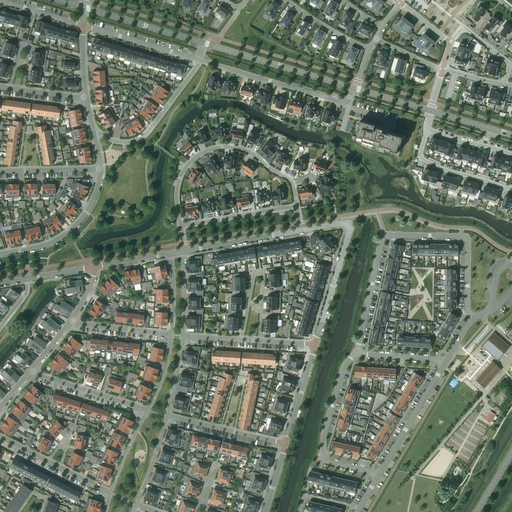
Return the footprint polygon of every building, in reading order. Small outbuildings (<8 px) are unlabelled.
[(191,1),(191,0),(183,0),(182,4),(188,7),(187,8),(191,10),(195,3),(191,1)] [(207,8),(210,2),(206,1),(206,0),(202,0),(197,11),(203,14),(203,15),(206,17),(210,10),(207,8)] [(320,0),(312,0),(311,1),(317,5),(316,7),(319,9),(324,2),(320,0)] [(337,13),(334,10),(337,5),(334,3),(335,2),(332,0),(331,1),(324,13),(330,16),(329,17),(333,19),(337,13)] [(370,9),(377,0),(366,0),(363,4),(370,9)] [(382,9),(380,7),(384,3),(384,2),(383,3),(380,0),(377,0),(370,9),(378,15),(377,15),(378,15),(382,9)] [(275,11),(279,5),(278,5),(279,3),(275,1),(274,2),(273,1),(265,12),(271,16),(270,18),(273,20),(278,13),(275,11)] [(478,9),(472,17),(478,22),(481,17),(485,20),(490,14),(486,11),(485,10),(486,9),(483,7),(482,8),(479,5),(477,8),(478,9)] [(229,13),(219,6),(215,12),(221,16),(220,18),(223,20),(224,18),(225,19),(229,13)] [(290,22),(293,16),(292,15),(293,13),(290,11),(289,13),(287,12),(280,23),(286,27),(285,28),(288,31),(293,24),(290,22)] [(349,21),(351,19),(350,19),(353,15),(346,11),(340,23),(346,27),(345,28),(348,30),(352,23),(349,21)] [(8,24),(11,14),(6,12),(3,22),(8,24)] [(13,28),(17,15),(11,14),(8,24),(14,25),(13,28)] [(488,22),(485,27),(490,32),(497,24),(498,25),(500,22),(497,19),(498,19),(495,16),(494,17),(493,16),(492,18),(489,16),(490,14),(485,20),(486,20),(488,22)] [(19,29),(22,17),(17,15),(13,28),(19,29)] [(27,23),(28,18),(22,17),(19,29),(24,31),(26,26),(27,26),(28,23),(27,23)] [(399,32),(408,21),(408,22),(403,18),(399,23),(397,21),(392,27),(399,32)] [(306,30),(309,24),(303,20),(296,32),(302,35),(301,36),(305,38),(309,32),(306,30)] [(39,36),(43,23),(37,21),(36,26),(35,25),(34,28),(35,28),(34,31),(40,33),(39,36)] [(407,38),(411,32),(409,30),(413,25),(412,25),(408,22),(408,21),(399,32),(407,38),(406,38),(407,38)] [(45,38),(49,24),(43,23),(39,36),(45,37),(44,38),(45,38)] [(504,27),(500,33),(505,38),(508,35),(511,37),(511,35),(511,31),(511,29),(511,28),(511,27),(509,25),(509,26),(505,23),(503,26),(504,27)] [(50,39),(54,26),(49,25),(49,24),(45,38),(50,39)] [(369,36),(372,29),(362,24),(359,30),(365,33),(364,35),(367,37),(368,35),(369,36)] [(56,38),(59,28),(54,26),(50,39),(55,41),(56,38)] [(61,42),(65,30),(59,28),(56,38),(62,40),(61,42)] [(325,41),(321,39),(324,34),(321,32),(322,31),(319,29),(319,30),(318,30),(312,42),(318,45),(317,46),(321,48),(325,41)] [(66,44),(70,31),(65,30),(61,42),(66,44)] [(75,40),(76,38),(75,37),(76,33),(70,31),(66,44),(67,44),(67,41),(72,43),(72,44),(75,45),(76,40),(75,40)] [(421,49),(429,38),(424,35),(424,34),(420,39),(418,37),(413,43),(413,44),(414,43),(421,49)] [(95,52),(99,40),(93,38),(90,48),(96,50),(95,52)] [(428,55),(432,49),(430,47),(434,42),(433,42),(429,39),(429,38),(421,49),(428,54),(427,55),(428,55)] [(16,46),(10,44),(11,41),(4,39),(1,47),(15,52),(16,48),(15,48),(16,46)] [(101,54),(105,41),(99,40),(95,52),(101,54)] [(107,55),(110,43),(105,41),(101,54),(107,55)] [(338,59),(342,51),(339,49),(342,44),(335,41),(329,55),(338,59)] [(459,49),(458,49),(471,53),(472,53),(474,44),(468,42),(467,45),(460,43),(459,49)] [(113,57),(116,45),(110,43),(107,55),(107,54),(113,55),(112,57),(113,57)] [(118,59),(122,47),(116,45),(113,57),(118,59)] [(15,52),(1,47),(0,51),(0,56),(5,58),(6,55),(12,57),(13,55),(14,55),(15,52)] [(124,60),(128,48),(122,47),(118,59),(119,57),(124,59),(124,60)] [(130,62),(133,50),(128,48),(124,60),(130,62)] [(352,63),(358,51),(358,50),(355,48),(355,49),(352,48),(349,54),(345,52),(342,59),(346,61),(346,60),(352,63)] [(386,69),(388,61),(385,60),(387,53),(386,52),(386,51),(382,49),(382,51),(380,51),(376,64),(383,66),(382,68),(386,69)] [(457,49),(456,51),(458,52),(457,56),(456,56),(467,60),(469,60),(471,53),(458,49),(459,49),(457,49)] [(46,60),(47,51),(40,50),(40,53),(33,52),(33,55),(32,54),(32,58),(46,60)] [(136,64),(139,52),(133,50),(130,62),(136,64)] [(141,66),(145,54),(139,52),(136,64),(141,66)] [(147,67),(151,55),(145,54),(141,66),(147,67)] [(153,67),(156,57),(151,55),(147,67),(148,66),(153,67)] [(455,59),(454,63),(461,65),(462,65),(465,66),(467,60),(456,56),(455,56),(455,59)] [(159,69),(162,59),(156,57),(153,67),(159,69)] [(45,69),(46,60),(32,58),(31,61),(32,61),(32,64),(38,65),(38,68),(45,69)] [(63,67),(63,68),(74,70),(75,63),(70,62),(71,59),(64,58),(64,62),(61,62),(60,67),(63,67)] [(405,76),(408,68),(404,67),(406,61),(402,60),(403,59),(400,58),(399,59),(395,72),(401,73),(401,74),(405,76)] [(4,64),(4,61),(0,59),(0,69),(9,72),(10,69),(9,68),(10,66),(4,64)] [(164,73),(168,60),(162,59),(159,69),(165,71),(164,72),(164,73)] [(486,59),(484,65),(486,66),(486,65),(497,69),(499,62),(492,60),(491,60),(486,59)] [(170,74),(174,62),(168,60),(164,73),(170,74)] [(176,76),(179,64),(174,62),(170,74),(171,73),(176,74),(176,76)] [(182,78),(184,69),(185,66),(179,64),(176,76),(182,78)] [(424,79),(427,72),(420,70),(421,66),(413,64),(412,68),(415,69),(413,75),(420,78),(419,79),(423,80),(424,79)] [(486,66),(484,72),(488,73),(487,74),(488,74),(488,73),(498,76),(499,72),(496,71),(496,69),(497,69),(486,65),(486,66)] [(41,77),(41,71),(44,72),(45,69),(38,68),(37,71),(31,70),(31,72),(30,72),(29,76),(41,77)] [(9,72),(0,69),(0,76),(1,77),(2,76),(6,77),(7,75),(8,75),(9,72)] [(211,89),(215,91),(216,87),(220,88),(222,80),(216,78),(216,77),(215,77),(215,76),(212,75),(212,76),(211,76),(208,87),(212,88),(211,89)] [(40,83),(41,77),(29,76),(29,79),(30,79),(29,82),(34,82),(34,83),(37,84),(37,83),(40,83)] [(64,86),(64,87),(75,88),(76,81),(72,81),(72,77),(66,76),(65,81),(62,80),(62,86),(64,86)] [(227,80),(224,90),(231,92),(231,91),(234,92),(237,84),(233,83),(234,82),(227,80)] [(168,93),(157,85),(153,90),(164,98),(168,93)] [(242,87),(240,94),(252,97),(254,89),(250,88),(250,87),(246,86),(245,88),(242,87)] [(470,94),(468,100),(475,102),(475,99),(478,88),(472,86),(470,93),(469,93),(469,94),(470,94)] [(478,88),(475,99),(482,101),(483,97),(484,97),(483,96),(485,87),(482,86),(481,89),(478,89),(478,88)] [(489,99),(488,102),(495,104),(498,93),(497,93),(494,93),(495,89),(492,88),(489,98),(488,99),(489,99)] [(110,97),(109,90),(94,91),(95,98),(110,97)] [(164,98),(153,90),(154,92),(150,97),(160,104),(164,98)] [(259,91),(257,99),(262,100),(261,103),(267,104),(271,93),(264,91),(264,92),(259,91)] [(495,104),(501,105),(500,108),(504,109),(505,102),(502,101),(504,94),(498,93),(495,104)] [(275,96),(273,103),(276,104),(275,107),(283,109),(287,99),(286,98),(283,97),(281,97),(281,98),(275,96)] [(110,103),(110,97),(95,98),(96,105),(110,103)] [(157,108),(145,99),(141,105),(153,114),(157,108)] [(291,102),(289,108),(294,110),(293,112),(300,114),(303,104),(299,102),(295,100),(294,103),(291,102)] [(153,114),(141,105),(142,106),(138,111),(149,119),(153,114)] [(309,105),(306,116),(312,118),(313,115),(318,117),(320,109),(315,107),(315,106),(309,105)] [(61,117),(62,111),(59,110),(59,108),(54,107),(53,117),(58,118),(58,117),(61,117)] [(114,115),(110,109),(98,117),(101,123),(114,115)] [(81,116),(80,110),(68,112),(69,118),(68,119),(81,116)] [(325,110),(322,121),(330,123),(331,121),(334,122),(336,114),(330,113),(331,112),(329,111),(330,111),(326,110),(325,110)] [(105,128),(117,121),(114,115),(101,123),(105,128)] [(82,123),(81,116),(68,119),(69,126),(82,123)] [(142,129),(135,117),(129,120),(129,119),(136,132),(142,129)] [(136,132),(129,119),(123,122),(130,135),(136,132)] [(375,126),(360,121),(357,130),(359,130),(357,137),(362,139),(362,141),(373,145),(384,149),(384,151),(396,155),(399,145),(400,146),(403,137),(388,133),(389,131),(374,127),(375,126)] [(219,139),(226,138),(224,126),(218,127),(218,130),(213,130),(214,138),(219,138),(219,139)] [(85,135),(84,128),(70,131),(72,138),(85,135)] [(238,139),(242,140),(244,130),(237,129),(236,131),(231,130),(230,137),(234,137),(233,140),(237,140),(238,139)] [(208,141),(209,141),(205,130),(197,133),(198,136),(195,137),(197,144),(203,142),(204,143),(205,142),(205,143),(208,142),(208,141)] [(253,143),(256,145),(259,137),(256,136),(257,133),(251,131),(247,142),(253,144),(253,143)] [(87,141),(85,135),(72,138),(73,145),(87,141)] [(432,138),(428,149),(434,151),(438,140),(432,138)] [(191,151),(194,148),(187,140),(182,144),(183,146),(179,149),(184,154),(186,152),(188,154),(191,151)] [(434,151),(434,152),(439,154),(443,142),(438,140),(434,151)] [(266,152),(271,156),(276,150),(273,148),(275,146),(268,141),(261,150),(262,150),(262,151),(264,153),(265,152),(266,153),(266,152)] [(443,142),(439,154),(444,155),(448,143),(443,142)] [(448,143),(444,155),(450,157),(454,145),(448,143)] [(90,154),(89,147),(75,150),(77,156),(90,154)] [(455,153),(453,159),(462,161),(466,149),(460,147),(458,154),(455,153)] [(466,149),(462,161),(467,163),(471,151),(466,149)] [(471,151),(467,163),(472,164),(476,152),(471,151)] [(282,163),(287,165),(291,158),(286,156),(286,155),(281,152),(276,161),(282,164),(282,163)] [(476,152),(472,164),(477,166),(481,154),(476,152)] [(91,161),(90,154),(77,156),(77,157),(78,156),(79,163),(91,161)] [(481,154),(477,166),(486,169),(488,162),(485,161),(487,155),(481,154)] [(224,156),(223,164),(227,164),(227,169),(231,169),(231,168),(235,168),(236,157),(236,156),(232,156),(231,156),(231,157),(224,156)] [(488,162),(486,169),(487,168),(495,170),(499,158),(493,156),(491,163),(488,162)] [(204,165),(208,172),(212,169),(214,173),(220,169),(213,158),(208,161),(208,162),(204,165)] [(499,158),(495,170),(501,172),(504,159),(499,158)] [(305,171),(306,171),(307,160),(299,159),(298,161),(295,161),(294,169),(300,169),(300,170),(301,170),(301,171),(305,172),(305,171)] [(504,159),(501,172),(506,173),(509,161),(504,159)] [(315,161),(313,167),(316,168),(316,171),(319,172),(320,171),(324,173),(327,163),(321,160),(320,163),(315,161)] [(246,162),(242,167),(246,171),(244,172),(250,176),(256,168),(253,165),(250,162),(248,164),(246,162)] [(425,169),(422,180),(428,182),(428,183),(432,171),(425,169)] [(189,180),(198,185),(201,179),(199,178),(202,173),(196,170),(194,173),(192,172),(190,176),(191,176),(189,180)] [(432,171),(428,183),(435,185),(434,186),(438,187),(437,188),(438,189),(439,182),(436,181),(439,173),(432,171)] [(439,182),(438,189),(441,190),(442,188),(448,190),(451,178),(445,176),(443,183),(439,182)] [(320,187),(320,188),(331,191),(332,187),(334,187),(335,183),(331,182),(331,178),(324,177),(322,183),(321,183),(321,184),(320,184),(320,187)] [(451,178),(448,190),(458,193),(460,187),(456,186),(458,180),(451,178)] [(460,187),(458,193),(461,194),(462,193),(468,195),(472,183),(465,181),(463,188),(460,187)] [(86,194),(88,188),(75,182),(72,189),(86,194)] [(472,183),(468,195),(475,197),(478,185),(472,183)] [(299,189),(301,200),(308,199),(308,197),(312,196),(311,189),(308,190),(308,187),(304,188),(304,189),(299,189)] [(480,193),(478,198),(482,199),(482,198),(488,200),(488,201),(492,189),(485,187),(483,194),(480,193)] [(285,199),(286,199),(284,188),(276,189),(276,192),(273,192),(274,200),(278,199),(278,200),(282,200),(285,200),(285,199)] [(83,200),(86,194),(72,189),(75,190),(72,196),(83,200)] [(492,189),(488,201),(498,204),(499,199),(496,198),(498,191),(492,189)] [(258,201),(258,204),(265,203),(265,202),(270,201),(268,193),(263,193),(263,192),(257,193),(256,190),(252,191),(254,201),(258,201)] [(237,199),(238,206),(241,205),(242,207),(246,207),(246,206),(250,205),(248,195),(241,196),(242,198),(237,199)] [(500,201),(498,207),(500,208),(508,210),(510,205),(511,205),(511,201),(511,198),(510,198),(511,197),(507,196),(506,196),(505,196),(503,202),(500,201)] [(233,199),(229,200),(229,197),(221,199),(223,210),(224,210),(227,210),(227,209),(231,209),(231,208),(234,207),(233,199)] [(74,214),(78,209),(68,200),(64,206),(63,205),(62,205),(74,214)] [(201,204),(203,212),(208,212),(208,213),(214,211),(213,201),(206,202),(206,203),(201,204)] [(74,214),(62,205),(58,210),(70,220),(74,214)] [(185,206),(187,216),(191,215),(191,216),(196,216),(195,213),(198,212),(197,206),(192,207),(192,205),(185,206)] [(62,226),(55,215),(49,218),(56,230),(62,226)] [(56,230),(49,218),(43,222),(50,234),(56,230)] [(41,238),(38,224),(31,226),(31,225),(34,239),(41,238)] [(34,239),(31,225),(24,226),(28,241),(34,239)] [(21,242),(18,227),(12,228),(14,243),(21,242)] [(14,243),(12,228),(11,228),(12,229),(5,231),(8,244),(14,243)] [(331,240),(327,236),(323,239),(322,238),(320,240),(317,237),(310,238),(311,246),(317,245),(321,249),(331,240)] [(301,245),(300,240),(295,241),(297,254),(302,253),(302,250),(304,249),(303,245),(301,245)] [(335,245),(331,240),(321,249),(325,254),(329,250),(330,251),(332,249),(331,248),(335,245)] [(392,244),(391,249),(402,252),(403,252),(404,246),(392,244)] [(224,266),(222,253),(217,254),(218,259),(214,260),(215,268),(224,266)] [(390,255),(388,261),(389,261),(398,263),(400,263),(402,257),(401,257),(390,255)] [(202,266),(201,260),(202,260),(201,257),(195,257),(196,260),(187,261),(187,267),(202,266)] [(327,273),(329,267),(327,266),(327,265),(325,264),(321,262),(320,264),(316,263),(314,269),(327,273)] [(166,271),(165,265),(153,267),(154,273),(151,274),(166,271)] [(200,272),(199,266),(202,266),(187,267),(188,273),(196,272),(197,276),(204,275),(204,271),(200,272)] [(388,266),(386,272),(396,274),(397,274),(398,268),(397,268),(388,266)] [(140,284),(138,269),(131,270),(134,285),(140,284)] [(325,278),(327,273),(314,269),(312,274),(325,278)] [(134,285),(131,270),(124,271),(127,286),(134,285)] [(283,280),(283,270),(276,270),(276,274),(269,274),(269,280),(283,280)] [(167,277),(166,271),(151,274),(153,280),(167,277)] [(246,284),(246,277),(239,277),(239,273),(232,274),(232,284),(246,284)] [(324,284),(325,278),(312,274),(311,280),(324,284)] [(200,285),(200,279),(203,279),(203,275),(204,275),(197,276),(197,279),(188,279),(188,285),(200,285)] [(119,287),(109,278),(104,283),(114,292),(119,287)] [(82,285),(81,280),(71,282),(70,279),(64,280),(66,288),(82,285)] [(283,290),(283,280),(269,280),(269,287),(276,286),(276,290),(283,290)] [(322,289),(324,284),(311,280),(309,285),(312,286),(322,289)] [(114,292),(104,283),(100,288),(110,297),(114,292)] [(384,283),(383,289),(394,291),(396,285),(393,285),(384,283)] [(246,290),(246,284),(232,284),(232,294),(229,294),(239,294),(239,290),(246,290)] [(83,293),(82,285),(66,288),(67,294),(75,292),(75,294),(83,293)] [(200,290),(200,285),(188,285),(188,291),(197,291),(197,294),(203,294),(203,290),(200,290)] [(320,295),(322,289),(312,286),(310,291),(308,290),(308,291),(320,295)] [(12,302),(18,294),(11,289),(5,296),(12,302)] [(319,300),(320,295),(308,291),(306,296),(319,300)] [(382,292),(381,297),(390,300),(392,300),(394,294),(382,292)] [(281,303),(281,293),(274,293),(274,297),(267,297),(267,303),(281,303)] [(200,303),(200,298),(203,298),(203,294),(197,294),(197,297),(189,297),(188,303),(200,303)] [(242,304),(243,297),(236,297),(236,294),(239,294),(229,294),(228,303),(242,304)] [(73,307),(64,302),(65,300),(60,297),(56,304),(70,312),(73,307)] [(316,309),(318,303),(305,299),(303,305),(316,309)] [(102,312),(106,307),(95,301),(92,307),(102,312)] [(200,309),(200,303),(188,303),(188,309),(197,309),(197,313),(203,313),(203,309),(200,309)] [(242,310),(242,304),(228,303),(228,313),(226,313),(235,314),(235,310),(242,310)] [(281,313),(281,303),(267,303),(267,309),(274,309),(274,313),(281,313)] [(379,303),(378,309),(390,311),(391,305),(389,305),(379,303)] [(70,312),(56,304),(53,309),(60,313),(59,314),(67,319),(70,312)] [(314,314),(316,309),(303,305),(302,310),(304,311),(314,314)] [(102,312),(92,307),(89,313),(99,318),(102,312)] [(378,309),(377,314),(386,316),(389,317),(390,311),(378,309)] [(313,320),(314,314),(304,311),(303,317),(313,320)] [(449,312),(446,317),(447,317),(456,322),(458,317),(456,316),(452,313),(449,312)] [(59,326),(51,319),(53,317),(48,313),(43,320),(56,330),(59,326)] [(202,322),(202,317),(203,317),(203,313),(197,313),(197,316),(188,315),(188,321),(202,322)] [(239,324),(239,318),(232,317),(233,314),(235,314),(226,313),(225,323),(239,324)] [(278,326),(279,320),(279,316),(272,316),(272,319),(265,319),(265,325),(276,326),(278,326)] [(311,325),(313,320),(303,317),(301,322),(298,321),(311,325)] [(444,321),(444,322),(453,327),(456,322),(447,317),(444,321)] [(56,330),(43,320),(39,324),(45,329),(44,331),(51,336),(56,330)] [(202,328),(202,322),(188,321),(188,327),(196,328),(196,331),(202,332),(202,328)] [(310,331),(311,325),(298,321),(297,327),(310,331)] [(443,321),(440,326),(450,331),(453,327),(444,322),(444,321),(443,321)] [(238,330),(239,324),(225,323),(228,323),(227,329),(230,329),(230,331),(234,331),(234,330),(238,330)] [(275,332),(276,326),(265,325),(264,331),(269,332),(269,333),(273,333),(273,332),(275,332)] [(440,326),(437,331),(440,332),(447,336),(450,331),(440,326)] [(310,331),(297,327),(295,332),(303,335),(303,336),(306,337),(306,336),(308,336),(310,331)] [(373,331),(372,336),(384,339),(385,333),(383,333),(373,331)] [(46,343),(39,338),(38,337),(39,335),(34,332),(30,338),(43,348),(46,343)] [(440,332),(437,336),(437,337),(437,338),(440,340),(441,339),(444,341),(447,336),(440,332)] [(491,352),(499,359),(509,347),(493,334),(485,344),(492,350),(491,352)] [(372,336),(371,342),(372,343),(376,343),(383,345),(384,339),(372,336)] [(43,348),(30,338),(26,343),(33,348),(32,349),(39,354),(43,348)] [(80,345),(72,338),(71,338),(67,343),(76,350),(80,345)] [(78,351),(76,350),(67,343),(63,348),(73,357),(78,351)] [(162,356),(164,350),(152,347),(151,354),(162,356)] [(33,361),(25,354),(27,352),(22,348),(17,354),(30,365),(33,361)] [(198,359),(199,353),(200,354),(200,350),(194,349),(194,352),(185,351),(184,357),(198,359)] [(300,366),(301,360),(293,357),(294,353),(288,353),(287,356),(288,356),(286,362),(300,366)] [(30,365),(17,354),(13,359),(19,364),(18,365),(25,371),(30,365)] [(69,364),(58,354),(53,360),(62,367),(65,369),(69,364)] [(197,364),(198,359),(184,357),(183,363),(192,364),(191,367),(197,368),(198,365),(197,364)] [(62,367),(53,360),(49,365),(58,372),(62,367)] [(298,372),(300,366),(286,362),(284,367),(283,371),(289,372),(290,369),(298,372)] [(476,381),(484,388),(501,369),(493,362),(476,381)] [(19,377),(12,370),(14,368),(10,364),(4,370),(15,382),(19,377)] [(157,376),(159,370),(146,366),(144,371),(157,376)] [(92,383),(95,373),(96,370),(90,369),(86,381),(92,383)] [(15,382),(4,370),(0,373),(0,374),(5,379),(4,381),(10,387),(15,382)] [(155,382),(157,376),(144,371),(142,377),(155,382)] [(194,382),(195,377),(196,377),(196,373),(190,372),(190,375),(181,373),(180,379),(194,382)] [(420,382),(423,378),(413,372),(410,377),(411,378),(411,377),(420,382)] [(97,387),(101,375),(95,373),(92,383),(91,385),(97,387)] [(232,381),(234,376),(225,373),(223,378),(221,377),(221,378),(232,381)] [(256,380),(257,375),(248,373),(247,379),(259,381),(256,380)] [(293,386),(295,381),(287,378),(288,375),(282,373),(281,377),(284,378),(282,383),(293,386)] [(113,390),(117,377),(111,375),(107,388),(113,390)] [(118,391),(122,379),(117,377),(113,390),(118,391)] [(411,377),(411,378),(409,382),(417,387),(420,382),(411,377)] [(229,386),(230,381),(232,381),(221,378),(219,383),(229,386)] [(193,387),(194,382),(180,379),(179,385),(187,387),(187,390),(193,391),(193,388),(193,387)] [(417,387),(409,382),(406,387),(414,392),(417,387)] [(227,391),(229,386),(219,383),(218,388),(227,391)] [(292,392),(293,386),(282,383),(280,388),(278,388),(277,391),(282,393),(283,390),(292,392)] [(151,390),(139,384),(137,389),(149,395),(151,390)] [(39,401),(43,395),(32,386),(27,391),(38,400),(39,401)] [(412,396),(414,392),(406,387),(403,391),(404,392),(412,396)] [(226,396),(227,391),(218,388),(216,393),(226,396)] [(359,397),(361,391),(349,388),(347,394),(359,397)] [(149,395),(137,389),(135,389),(133,394),(146,401),(149,395)] [(38,400),(27,391),(23,396),(34,405),(38,400)] [(412,396),(404,392),(401,396),(409,401),(412,396)] [(224,401),(226,396),(216,393),(214,398),(224,401)] [(57,405),(60,395),(54,394),(53,396),(51,402),(50,405),(56,406),(57,405)] [(189,405),(190,399),(191,399),(191,396),(186,394),(185,398),(177,396),(175,401),(189,405)] [(287,407),(289,401),(281,399),(282,396),(276,394),(275,398),(274,403),(287,407)] [(357,402),(359,397),(347,394),(346,399),(357,402)] [(401,396),(399,395),(396,400),(406,406),(409,401),(401,396)] [(67,408),(70,399),(64,397),(61,406),(67,408)] [(222,406),(224,401),(214,398),(213,403),(222,406)] [(72,410),(75,400),(70,399),(67,408),(71,410),(72,410)] [(356,408),(357,402),(346,399),(344,404),(356,408)] [(76,413),(80,402),(75,400),(72,410),(71,410),(71,411),(76,413)] [(406,406),(396,400),(394,405),(396,406),(403,410),(406,406)] [(31,410),(19,401),(15,406),(27,415),(31,410)] [(189,405),(175,401),(174,407),(182,409),(181,413),(187,414),(188,410),(189,405)] [(85,414),(88,405),(82,403),(79,412),(85,414)] [(221,411),(222,406),(213,403),(211,409),(221,411)] [(285,413),(287,407),(274,403),(272,408),(270,412),(276,414),(277,410),(285,413)] [(354,413),(356,408),(344,404),(343,410),(354,413)] [(84,416),(89,418),(93,406),(88,405),(85,414),(84,416)] [(27,415),(15,406),(11,411),(23,421),(27,415)] [(94,419),(95,417),(98,408),(93,406),(89,418),(94,419)] [(403,410),(396,406),(393,411),(401,415),(403,410)] [(106,420),(108,414),(109,411),(103,409),(100,419),(99,422),(105,423),(106,420)] [(219,417),(221,411),(211,409),(210,414),(219,417)] [(352,419),(354,413),(343,410),(341,415),(352,419)] [(490,411),(484,420),(490,423),(495,415),(490,411)] [(389,412),(386,417),(396,423),(399,418),(389,412)] [(218,422),(219,417),(210,414),(208,419),(211,420),(211,421),(215,423),(215,421),(218,422)] [(282,425),(283,422),(274,420),(275,416),(268,414),(267,418),(271,419),(270,425),(282,428),(283,425),(282,425)] [(352,419),(341,415),(339,421),(348,424),(351,424),(352,419)] [(133,423),(120,416),(117,421),(131,428),(133,423)] [(20,425),(7,417),(4,423),(16,431),(20,425)] [(386,417),(384,422),(386,423),(393,427),(396,423),(386,417)] [(64,429),(54,419),(50,423),(52,426),(59,433),(64,429)] [(128,433),(131,428),(117,421),(115,426),(128,433)] [(347,429),(348,424),(339,421),(338,427),(347,429)] [(249,429),(250,424),(240,422),(239,427),(242,428),(242,429),(246,430),(246,428),(249,429)] [(16,431),(4,423),(0,428),(12,436),(16,431)] [(386,423),(383,427),(391,432),(393,427),(386,423)] [(280,431),(281,428),(282,428),(270,425),(268,430),(265,429),(264,433),(270,434),(271,431),(279,434),(280,431)] [(59,433),(52,426),(48,430),(55,437),(59,433)] [(383,427),(380,432),(388,437),(391,432),(383,427)] [(178,438),(179,433),(182,434),(183,430),(177,428),(176,431),(168,429),(166,435),(180,439),(178,438)] [(378,431),(375,436),(385,441),(388,437),(380,432),(378,431)] [(125,438),(113,432),(110,438),(123,443),(125,438)] [(178,444),(180,439),(166,435),(165,441),(173,443),(172,446),(178,448),(179,444),(178,444)] [(195,448),(198,436),(193,435),(190,447),(195,448)] [(49,447),(52,442),(40,436),(37,441),(49,447)] [(201,447),(204,438),(198,436),(195,448),(196,448),(196,446),(201,447)] [(375,436),(373,440),(375,442),(375,441),(382,446),(385,441),(375,436)] [(123,443),(110,438),(108,443),(120,449),(123,443)] [(217,453),(220,441),(214,440),(211,452),(217,453)] [(49,447),(37,441),(40,443),(37,448),(46,452),(49,447)] [(347,454),(349,445),(350,445),(350,443),(345,441),(342,452),(347,454)] [(375,442),(372,446),(380,451),(382,446),(375,441),(375,442)] [(230,457),(233,444),(227,443),(225,455),(230,457)] [(236,455),(238,446),(233,444),(230,457),(231,454),(236,455)] [(358,456),(361,445),(355,444),(354,446),(355,446),(352,455),(358,456)] [(371,445),(368,450),(369,451),(377,455),(380,451),(372,446),(371,445)] [(246,460),(249,448),(243,447),(240,459),(246,460)] [(178,451),(171,448),(170,451),(162,449),(160,454),(174,459),(175,454),(177,454),(178,451)] [(116,459),(118,454),(107,449),(105,454),(116,459)] [(270,463),(272,457),(264,455),(265,452),(259,450),(258,454),(261,455),(259,460),(257,459),(270,463)] [(368,450),(365,455),(366,456),(367,456),(366,457),(370,459),(370,458),(374,460),(377,455),(369,451),(368,450)] [(81,464),(84,458),(73,453),(70,458),(79,463),(81,464)] [(116,459),(105,454),(103,454),(101,459),(114,465),(116,459)] [(172,464),(174,459),(160,454),(158,460),(166,463),(165,466),(171,468),(172,464)] [(14,470),(19,461),(14,458),(13,461),(10,466),(9,467),(14,470)] [(77,468),(79,463),(70,458),(68,463),(77,468)] [(206,472),(208,466),(200,463),(201,460),(196,458),(194,462),(195,462),(193,467),(206,472)] [(269,469),(270,463),(257,459),(255,465),(255,464),(254,468),(259,470),(260,467),(269,469)] [(19,472),(24,463),(19,461),(14,470),(19,472)] [(24,475),(28,466),(24,463),(19,472),(24,475)] [(29,477),(33,468),(28,466),(24,475),(29,477)] [(110,475),(112,470),(101,466),(99,471),(110,475)] [(206,472),(193,467),(191,472),(190,472),(189,476),(195,478),(196,475),(204,478),(206,472)] [(33,480),(38,471),(33,468),(29,477),(33,480)] [(164,478),(166,473),(169,474),(170,470),(165,468),(163,471),(155,468),(153,474),(167,479),(164,478)] [(229,478),(231,472),(234,473),(235,469),(229,468),(228,471),(220,468),(218,474),(229,478)] [(38,482),(43,473),(38,471),(33,480),(38,482)] [(108,481),(110,475),(99,471),(97,471),(95,476),(108,481)] [(264,485),(265,480),(257,477),(258,474),(252,472),(251,476),(252,476),(250,481),(264,485)] [(319,482),(321,474),(316,472),(313,481),(313,483),(318,485),(319,482)] [(43,485),(48,476),(43,473),(38,482),(43,485)] [(165,484),(167,479),(153,474),(151,480),(159,483),(158,486),(164,488),(165,484)] [(228,483),(229,478),(218,474),(216,480),(225,482),(224,486),(230,487),(231,484),(228,483)] [(329,487),(331,476),(326,475),(324,484),(323,486),(329,487)] [(51,488),(55,479),(50,477),(46,486),(51,488)] [(199,491),(201,486),(193,483),(194,480),(187,477),(186,481),(187,481),(185,486),(199,491)] [(55,491),(60,482),(55,479),(51,488),(55,491)] [(262,491),(264,485),(250,481),(249,487),(248,486),(247,490),(253,492),(254,489),(262,491)] [(358,483),(352,481),(350,492),(355,494),(358,483)] [(60,493),(65,484),(60,482),(55,491),(60,493)] [(65,496),(70,487),(65,484),(60,493),(65,496)] [(31,490),(22,485),(19,489),(27,495),(31,490)] [(197,497),(199,491),(185,486),(183,492),(183,491),(182,495),(187,497),(189,494),(197,497)] [(70,498),(74,489),(70,487),(65,496),(70,498)] [(161,494),(163,490),(157,488),(156,491),(148,488),(146,493),(159,499),(161,493),(161,494)] [(223,498),(225,493),(228,494),(229,490),(223,488),(222,491),(214,489),(212,495),(226,499),(223,498)] [(27,495),(19,489),(16,494),(24,499),(27,495)] [(75,501),(75,500),(78,494),(79,492),(74,489),(70,498),(75,501)] [(159,499),(146,493),(143,499),(151,502),(150,505),(157,508),(159,504),(157,504),(159,499)] [(24,499),(16,494),(13,498),(21,504),(24,499)] [(257,507),(259,502),(251,499),(252,496),(246,494),(245,498),(244,503),(257,507)] [(224,504),(226,499),(212,495),(210,501),(219,503),(218,506),(223,508),(224,504)] [(192,511),(194,505),(186,502),(187,499),(181,497),(180,500),(180,501),(178,506),(193,511),(192,511)] [(21,504),(13,498),(10,502),(18,508),(21,504)] [(100,508),(101,503),(87,498),(86,504),(100,508)] [(56,509),(57,504),(48,501),(46,506),(56,509)] [(313,511),(315,503),(310,501),(307,511),(313,511)] [(15,511),(18,508),(10,502),(7,507),(14,511),(15,511)] [(251,511),(255,511),(257,507),(244,503),(242,509),(240,511),(246,511),(247,511),(251,511)]
